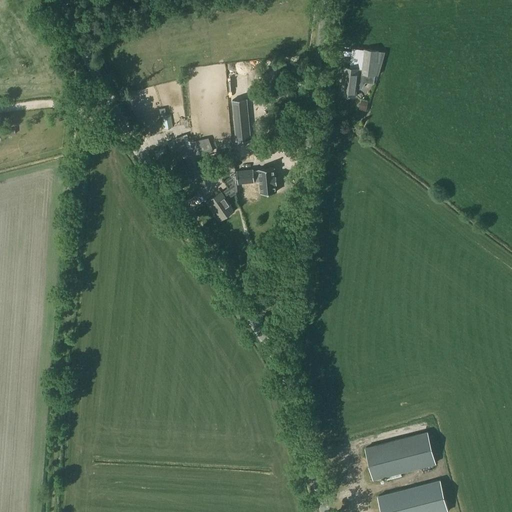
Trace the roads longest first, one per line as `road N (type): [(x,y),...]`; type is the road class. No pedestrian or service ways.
road 1 (tertiary): [(249,318),(145,162),(62,0)]
road 2 (unclassified): [(249,318),(292,270),(325,0)]
road 3 (tertiary): [(327,511),(286,380),(249,318)]
